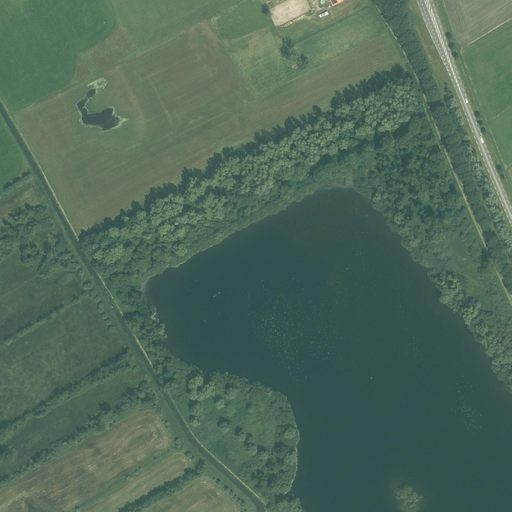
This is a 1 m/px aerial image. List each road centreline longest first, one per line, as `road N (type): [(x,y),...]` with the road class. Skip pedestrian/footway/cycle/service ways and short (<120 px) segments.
road 1 (unclassified): [(511,296),(423,84),(375,0)]
road 2 (primary): [(450,63),(511,217)]
